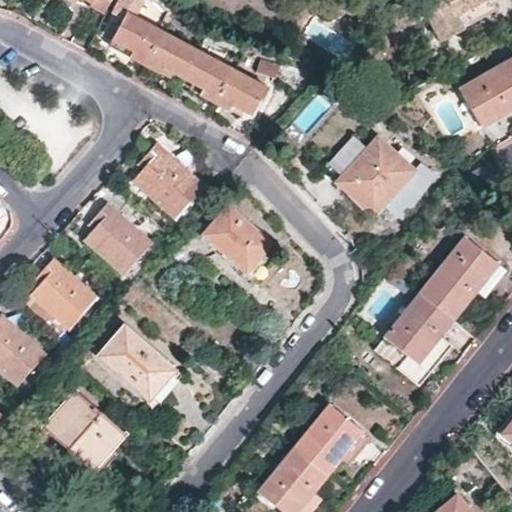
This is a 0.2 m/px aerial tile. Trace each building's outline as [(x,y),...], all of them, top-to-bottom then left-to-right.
[(440,41),(498,10),(492,0),(409,0),(386,12),(397,32),(427,16),(440,41)] [(145,64),(163,30),(126,10),(112,38),(125,46),(133,49),(130,56),(145,64)] [(198,49),(163,30),(145,64),(160,72),(163,65),(169,69),(183,77),(198,49)] [(215,101),(233,68),(198,49),(183,77),(197,85),(204,89),(201,94),(215,101)] [(503,117),(511,112),(511,64),(464,90),(484,127),(503,117)] [(268,88),(233,68),(215,101),(229,109),(233,104),(239,107),(253,115),(268,88)] [(378,216),(382,212),(415,174),(377,139),(337,186),(336,187),(336,188),(337,188),(349,201),(354,195),(378,216)] [(204,185),(160,147),(147,160),(153,166),(148,173),(140,181),(178,214),(204,185)] [(492,182),(500,178),(491,163),(473,174),(482,189),(492,182)] [(354,205),(373,221),(378,216),(354,195),(349,201),(354,205)] [(153,240),(108,201),(97,214),(102,220),(97,226),(88,237),(127,270),(153,240)] [(273,244),(228,204),(201,233),(247,273),(265,253),(273,244)] [(373,221),(379,226),(387,216),(382,212),(378,216),(373,221)] [(420,293),(454,320),(475,294),(499,264),(466,236),(420,293)] [(97,299),(53,259),(41,271),(46,277),(41,283),(32,293),(71,328),(97,299)] [(499,264),(475,294),(482,300),(497,281),(506,270),(499,264)] [(411,286),(388,267),(382,276),(405,293),(411,286)] [(443,335),(454,320),(420,293),(387,335),(421,363),(443,335)] [(43,355),(0,316),(0,369),(16,384),(43,355)] [(178,370),(127,324),(100,356),(151,402),(167,384),(178,370)] [(449,340),(443,335),(421,363),(428,368),(437,355),(449,340)] [(128,433),(77,388),(44,428),(95,472),(113,451),(128,433)] [(330,404),(295,448),(327,475),(339,460),(363,431),(330,404)] [(363,431),(339,460),(347,467),(362,449),(371,438),(363,431)] [(327,475),(295,448),(259,493),(282,511),(297,511),(314,492),(327,475)] [(311,511),(322,499),(314,492),(297,511),(311,511)] [(436,511),(472,511),(458,494),(436,511)]
